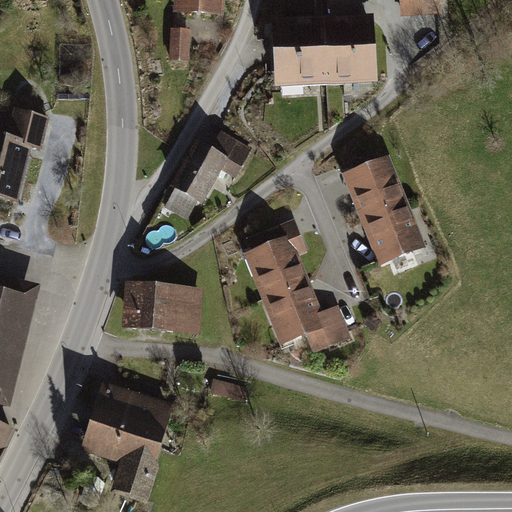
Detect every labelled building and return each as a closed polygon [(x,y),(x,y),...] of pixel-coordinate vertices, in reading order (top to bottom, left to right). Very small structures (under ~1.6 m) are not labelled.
[(180,0),(180,11),(219,13),(219,0),(180,0)] [(438,0),(402,0),(403,13),(439,11),(438,0)] [(369,22),(338,24),(342,77),(373,75),(369,22)] [(338,24),(307,26),(311,79),(342,77),(338,24)] [(307,26),(276,28),(279,81),(311,79),(307,26)] [(187,61),(188,46),(172,45),(171,60),(187,61)] [(47,119),(17,112),(10,141),(0,138),(0,196),(14,200),(27,145),(40,148),(47,119)] [(195,200),(198,201),(213,175),(217,178),(223,169),(236,176),(250,150),(222,134),(211,151),(200,145),(176,189),(195,200)] [(357,194),(366,218),(404,204),(387,160),(356,172),(353,167),(341,172),(351,197),(357,194)] [(195,200),(176,189),(166,206),(186,217),(195,200)] [(404,204),(366,218),(383,260),(359,269),(371,299),(400,288),(389,260),(421,247),(404,204)] [(247,240),(253,254),(288,240),(295,257),(307,252),(294,221),(247,240)] [(251,255),(268,298),(305,283),(295,257),(288,240),(253,254),(251,255)] [(319,317),(305,283),(268,298),(286,341),(322,326),(330,344),(348,337),(337,309),(319,317)] [(198,291),(137,286),(133,329),(195,333),(198,291)] [(0,385),(22,297),(0,292),(0,385)] [(247,391),(217,383),(214,394),(244,402),(247,391)] [(100,406),(95,426),(157,445),(167,412),(107,391),(102,406),(100,406)] [(0,455),(11,431),(0,425),(0,455)] [(95,426),(88,449),(109,455),(109,453),(128,458),(118,490),(145,498),(156,465),(151,464),(157,445),(95,426)]
